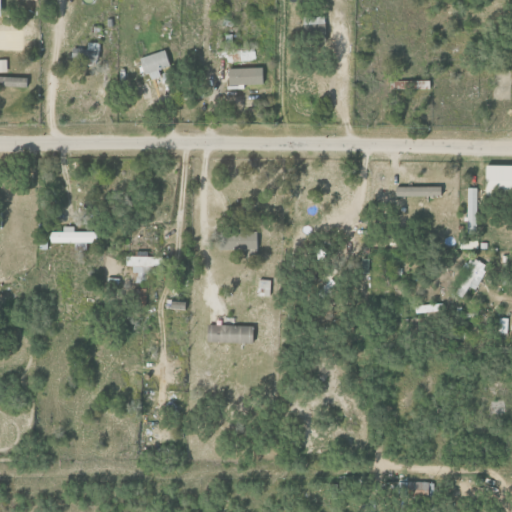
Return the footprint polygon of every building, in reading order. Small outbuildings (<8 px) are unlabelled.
[(0,48),(4,48),(4,34),(26,34),(25,25),(0,26),(0,48)] [(98,43),(85,42),(85,49),(70,48),(69,60),(97,61),(98,43)] [(157,69),(168,67),(165,51),(140,56),(145,79),(159,76),(157,69)] [(226,69),(227,85),(262,84),(262,67),(226,69)] [(27,78),(0,76),(0,86),(27,87),(27,78)] [(392,80),(392,88),(429,89),(429,81),(392,80)] [(511,191),(511,164),(482,165),(483,192),(511,191)] [(393,186),(393,196),(439,196),(439,187),(393,186)] [(476,188),(465,188),(466,230),(477,230),(476,188)] [(74,242),(74,250),(85,249),(85,243),(91,242),(91,231),(72,232),(72,226),(61,226),(61,232),(48,232),(48,243),(74,242)] [(255,232),(237,232),(237,250),(255,249),(255,232)] [(125,256),(125,265),(134,266),(134,283),(146,283),(146,266),(159,266),(159,257),(146,256),(146,251),(134,251),(134,256),(125,256)] [(368,272),(368,258),(360,258),(360,271),(368,272)] [(470,287),(475,290),(488,267),(474,259),(469,269),(468,269),(454,293),(463,298),(470,287)] [(269,295),(269,280),(257,279),(257,295),(269,295)] [(145,304),(145,289),(135,289),(136,304),(145,304)] [(183,301),(166,301),(166,308),(183,309),(183,301)] [(414,306),(415,314),(438,311),(437,303),(414,306)] [(508,318),(499,318),(498,333),(507,334),(508,318)] [(250,344),(251,326),(206,325),(205,342),(250,344)] [(429,495),(429,482),(397,482),(397,494),(429,495)]
